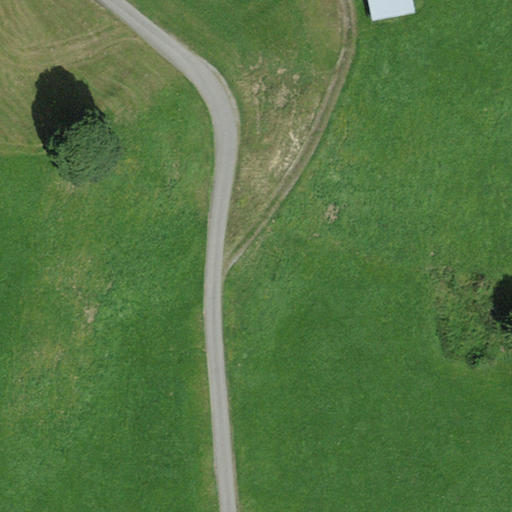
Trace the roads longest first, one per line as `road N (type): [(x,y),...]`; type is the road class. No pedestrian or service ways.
road 1 (track): [(111,0),(200,71),(220,100),(226,136),(213,274),(226,511)]
road 2 (track): [(213,274),(283,187),(322,115),(345,61),(345,0)]
